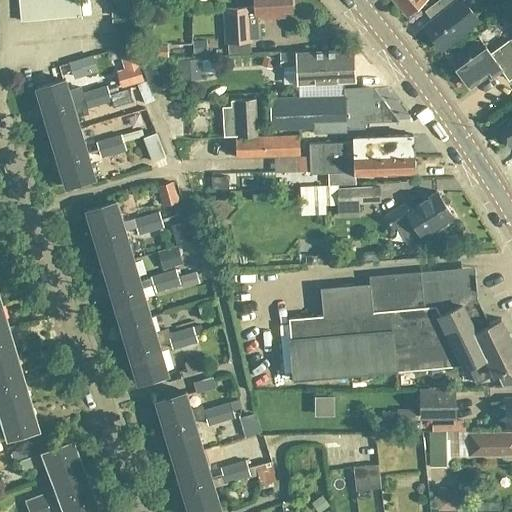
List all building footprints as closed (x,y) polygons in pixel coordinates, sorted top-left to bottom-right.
[(32,22),(29,0),(18,0),(20,23),(32,22)] [(41,0),(29,0),(32,22),(44,21),(41,0)] [(53,0),(41,0),(44,21),(56,20),(53,0)] [(68,19),(65,0),(53,0),(56,20),(68,19)] [(78,0),(65,0),(68,19),(80,18),(78,0)] [(283,14),(291,13),(290,0),(252,0),(253,9),(250,9),(250,11),(247,12),(247,9),(224,11),(227,44),(249,43),(249,40),(257,40),(256,21),(283,19),(283,14)] [(392,0),(407,16),(425,0),(392,0)] [(461,1),(462,0),(441,0),(439,1),(447,11),(423,30),(439,51),(477,21),(461,1)] [(111,19),(134,18),(134,5),(110,5),(111,19)] [(112,33),(134,32),(134,20),(111,21),(112,33)] [(112,46),(135,45),(134,32),(112,33),(112,46)] [(508,81),(511,77),(511,43),(510,41),(490,55),(483,46),(454,66),(469,88),(487,76),(490,79),(501,72),(508,81)] [(168,58),(167,46),(151,47),(151,59),(168,58)] [(281,55),(281,66),(281,68),(297,67),(298,85),(354,82),(352,51),(281,55)] [(121,88),(142,82),(134,54),(120,58),(124,72),(116,74),(121,88)] [(71,105),(82,102),(82,103),(84,103),(86,111),(99,107),(94,90),(80,94),(79,91),(68,94),(64,81),(35,90),(36,91),(43,115),(71,106),(71,105)] [(146,82),(145,83),(136,86),(143,106),(154,102),(146,82)] [(107,87),(94,90),(99,107),(112,103),(107,87)] [(363,90),(343,91),(343,96),(274,99),(269,99),(270,131),(313,130),(313,136),(347,134),(346,131),(365,130),(364,124),(395,123),(395,121),(387,122),(387,111),(379,111),(378,100),(371,101),(370,90),(363,90)] [(221,108),(223,138),(256,137),(254,101),(230,102),(230,108),(221,108)] [(84,103),(82,103),(82,102),(71,105),(71,106),(43,115),(50,139),(79,131),(75,119),(88,115),(86,111),(84,103)] [(143,126),(139,114),(124,119),(127,131),(143,126)] [(511,115),(506,119),(507,120),(495,128),(509,149),(511,147),(511,115)] [(58,164),(86,155),(79,131),(50,139),(58,164)] [(151,163),(164,158),(155,134),(142,139),(151,163)] [(122,135),(108,139),(113,156),(127,152),(122,135)] [(353,160),(412,158),(411,137),(412,137),(412,136),(410,136),(353,138),(353,143),(353,160)] [(299,138),(235,140),(236,160),(300,158),(299,138)] [(100,160),(113,156),(108,139),(94,143),(97,152),(99,161),(100,160)] [(353,160),(353,143),(309,145),(310,175),(354,173),(353,160)] [(86,155),(58,164),(65,188),(64,188),(65,189),(93,180),(86,155)] [(353,160),(354,173),(354,177),(413,174),(412,170),(415,168),(415,163),(412,162),(412,158),(353,160)] [(176,203),(172,185),(159,188),(163,206),(176,203)] [(336,198),(335,193),(335,191),(337,191),(336,187),(299,188),(300,207),(337,205),(343,205),(343,198),(336,198)] [(371,205),(370,189),(348,190),(337,191),(335,191),(335,193),(336,198),(343,198),(343,205),(349,205),(349,206),(371,205)] [(421,237),(452,218),(436,193),(410,210),(406,203),(384,217),(392,230),(410,219),(421,237)] [(86,212),(95,241),(124,232),(115,203),(86,212)] [(150,232),(162,228),(158,214),(146,218),(150,232)] [(137,235),(150,232),(146,218),(133,222),(137,235)] [(95,241),(103,270),(132,261),(124,232),(95,241)] [(103,270),(112,298),(141,290),(132,261),(103,270)] [(321,317),(287,319),(293,381),(461,366),(451,344),(473,333),(460,305),(457,270),(368,278),(368,280),(368,285),(336,288),(339,315),(321,317)] [(175,271),(163,275),(167,289),(179,285),(177,279),(175,271)] [(195,273),(180,278),(183,289),(199,284),(195,273)] [(167,289),(163,275),(150,279),(154,293),(167,289)] [(121,327),(150,318),(141,290),(112,298),(121,327)] [(236,307),(237,323),(260,322),(260,306),(236,307)] [(150,318),(121,327),(129,356),(158,347),(169,344),(171,350),(184,346),(180,333),(168,336),(167,331),(155,335),(150,318)] [(498,373),(511,366),(511,346),(500,320),(477,330),(498,373)] [(192,329),(180,333),(184,346),(196,343),(192,329)] [(476,384),(493,376),(498,373),(477,330),(473,333),(451,344),(461,366),(462,369),(468,366),(476,384)] [(0,361),(15,357),(7,332),(0,334),(0,361)] [(158,347),(129,356),(138,385),(167,376),(158,347)] [(15,357),(0,361),(0,388),(22,381),(15,357)] [(187,377),(206,372),(202,358),(183,364),(187,377)] [(211,379),(192,384),(196,396),(214,390),(211,379)] [(22,381),(0,388),(0,414),(30,406),(22,381)] [(207,426),(220,423),(215,409),(203,412),(201,407),(190,411),(185,394),(155,402),(164,432),(193,423),(205,419),(207,426)] [(454,422),(454,394),(422,394),(422,422),(454,422)] [(228,405),(215,409),(220,423),(232,419),(228,405)] [(30,406),(0,414),(0,416),(4,429),(0,429),(0,442),(7,440),(37,431),(30,406)] [(414,412),(396,412),(396,431),(414,431),(414,412)] [(258,435),(253,415),(239,419),(244,439),(258,435)] [(164,432),(172,460),(202,452),(193,423),(164,432)] [(470,456),(511,454),(511,435),(469,436),(470,456)] [(450,467),(449,436),(428,436),(428,468),(450,467)] [(33,456),(18,462),(23,473),(47,465),(51,477),(81,466),(72,442),(42,452),(42,453),(33,456)] [(14,463),(18,462),(33,456),(29,446),(10,453),(14,463)] [(172,460),(181,489),(210,480),(202,452),(172,460)] [(245,462),(233,466),(237,480),(249,476),(245,462)] [(256,477),(259,491),(270,488),(268,480),(274,479),(270,463),(247,469),(250,477),(256,477)] [(81,466),(51,477),(60,501),(90,491),(81,466)] [(222,477),(224,484),(237,480),(233,466),(220,470),(222,477)] [(377,466),(353,468),(355,492),(380,489),(377,466)] [(222,477),(210,480),(181,489),(187,511),(210,511),(219,510),(212,487),(224,484),(222,477)] [(97,511),(90,491),(60,501),(64,511),(97,511)] [(28,511),(32,511),(50,506),(46,495),(25,503),(28,511)]
